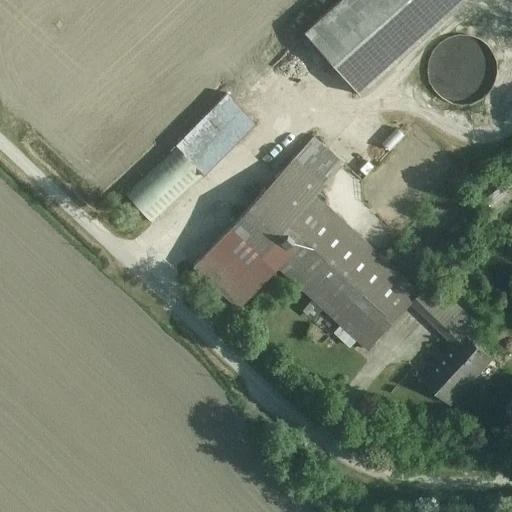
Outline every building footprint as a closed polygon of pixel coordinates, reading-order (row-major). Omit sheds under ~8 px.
[(343,0),(309,32),(366,95),(471,0),(343,0)] [(487,97),(496,84),(498,69),(494,54),(483,42),(469,36),(454,37),(439,44),(430,57),(427,73),(432,88),(442,100),(457,106),(473,105),(487,97)] [(152,221),(254,121),(225,91),(173,142),(180,149),(129,198),(152,221)] [(397,127),(383,142),(391,149),(405,134),(397,127)] [(280,270),(375,344),(423,283),(322,204),(353,164),(317,136),(198,275),(247,311),(280,270)] [(446,382),(467,399),(501,359),(481,342),(446,382)]
